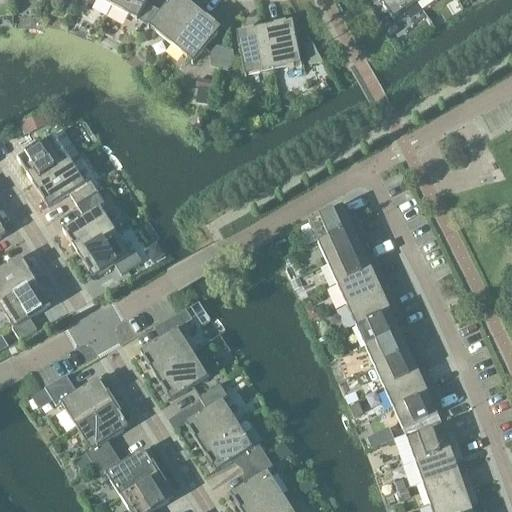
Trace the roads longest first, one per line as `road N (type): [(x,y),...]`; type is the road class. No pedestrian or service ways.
road 1 (residential): [(511,492),(370,169)]
road 2 (residential): [(94,330),(370,169)]
road 3 (residential): [(209,511),(94,330)]
road 4 (residential): [(94,330),(0,172)]
road 5 (residential): [(370,169),(511,84)]
